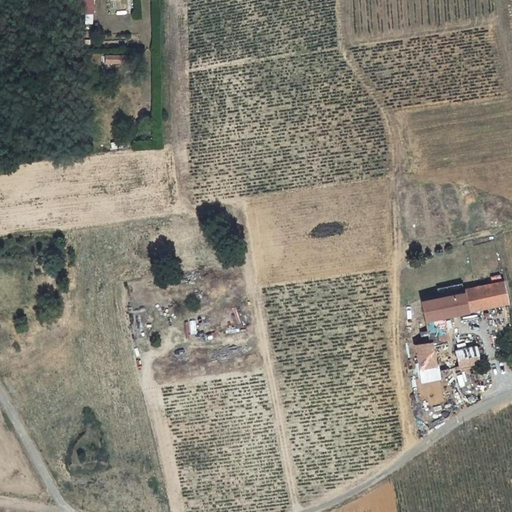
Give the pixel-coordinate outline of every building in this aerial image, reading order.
[(506,299),(502,277),(462,285),(462,288),(466,308),(506,299)] [(462,288),(420,297),(422,310),(423,316),(439,313),(439,314),(466,308),(462,288)] [(439,313),(423,316),(428,337),(443,334),(439,314),(439,313)] [(412,340),(413,348),(416,362),(432,359),(428,337),(412,340)] [(452,347),(455,363),(477,359),(473,342),(452,347)]
